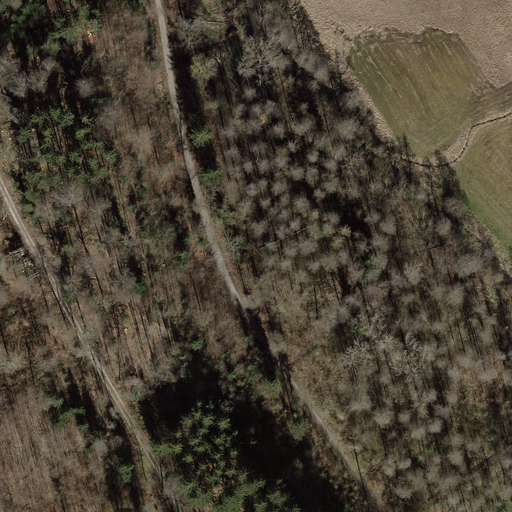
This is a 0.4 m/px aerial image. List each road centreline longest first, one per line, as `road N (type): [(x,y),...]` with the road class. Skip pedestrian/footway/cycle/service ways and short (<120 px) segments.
road 1 (track): [(155,0),(227,293),(380,511)]
road 2 (track): [(178,511),(0,189)]
